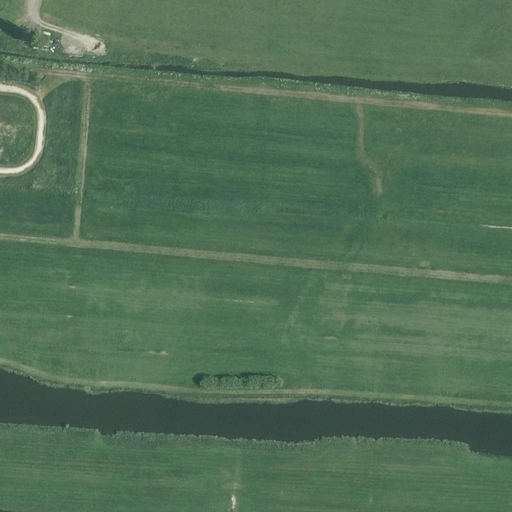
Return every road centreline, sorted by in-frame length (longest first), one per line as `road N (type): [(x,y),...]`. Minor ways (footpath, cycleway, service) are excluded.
road 1 (track): [(511,404),(68,382),(0,360)]
road 2 (track): [(0,236),(511,282)]
road 3 (track): [(511,115),(87,76)]
road 4 (track): [(87,76),(76,241)]
